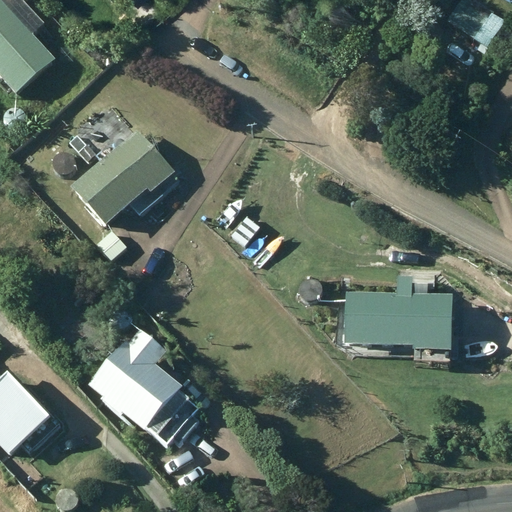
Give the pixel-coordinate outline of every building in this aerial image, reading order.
[(60,57),(10,0),(0,0),(0,64),(2,66),(0,67),(21,92),(60,57)] [(458,0),(446,19),(486,46),(504,19),(475,0),(458,0)] [(141,127),(76,185),(111,223),(153,186),(155,188),(177,170),(141,127)] [(71,142),(90,163),(98,155),(79,134),(71,142)] [(45,156),(45,164),(54,163),(53,155),(45,156)] [(259,227),(246,214),(232,229),(245,241),(259,227)] [(99,244),(114,258),(117,256),(124,264),(132,256),(124,248),(128,246),(113,230),(99,244)] [(393,291),(342,290),(341,340),(410,342),(410,346),(412,346),(412,359),(447,360),(447,356),(458,356),(458,328),(449,328),(450,294),(410,292),(411,275),(393,274),(393,291)] [(105,397),(126,414),(129,410),(150,427),(152,425),(173,441),(176,437),(184,443),(202,420),(195,415),(202,406),(193,399),(194,397),(182,387),(186,382),(160,362),(171,348),(144,327),(134,340),(129,337),(92,384),(106,395),(105,397)] [(0,438),(13,453),(54,414),(12,368),(1,378),(0,377),(0,438)] [(74,475),(81,481),(88,472),(81,466),(74,475)]
